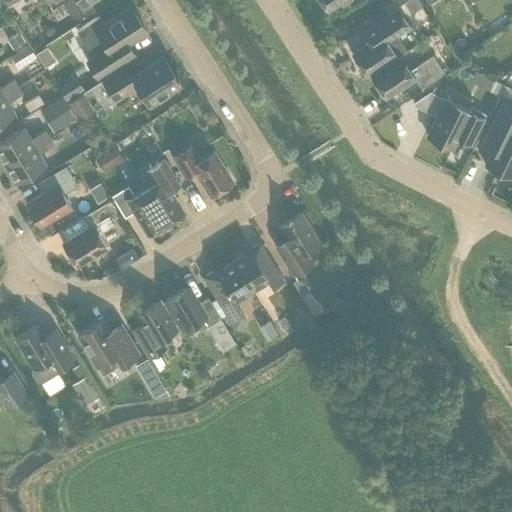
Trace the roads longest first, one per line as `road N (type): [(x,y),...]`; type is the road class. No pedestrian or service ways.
road 1 (residential): [(31,280),(103,288),(135,280),(283,188),(162,0)]
road 2 (residential): [(511,227),(367,153),(265,0)]
road 3 (track): [(479,212),(458,258),(451,305),(511,401)]
